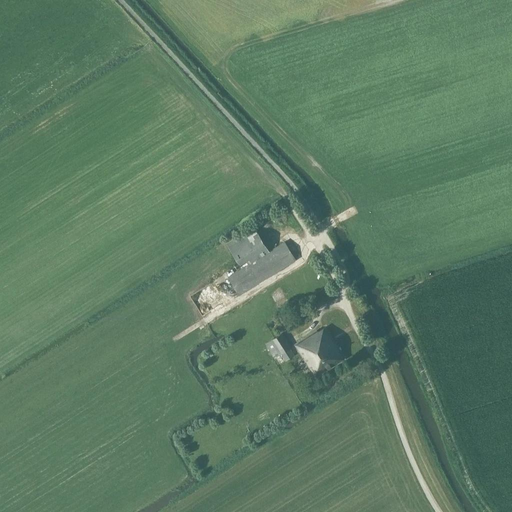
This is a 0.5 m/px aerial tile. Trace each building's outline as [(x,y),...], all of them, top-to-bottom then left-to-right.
[(226,243),(242,269),(228,278),(239,296),(296,261),(285,243),(270,252),(254,226),(226,243)] [(206,321),(223,313),(218,304),(202,312),(206,321)] [(325,328),(318,332),(317,331),(295,345),(315,378),(345,359),(325,328)] [(290,348),(281,334),(265,344),(274,359),(282,354),(290,349),(290,348)] [(290,349),(282,354),(286,361),(295,355),(290,349)]
